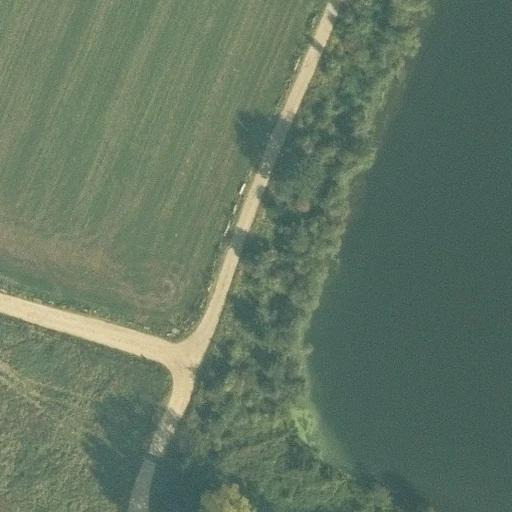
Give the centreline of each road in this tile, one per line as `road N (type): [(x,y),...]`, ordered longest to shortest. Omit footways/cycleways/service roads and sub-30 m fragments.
road 1 (track): [(190,364),(336,0)]
road 2 (track): [(0,303),(190,364)]
road 3 (track): [(190,364),(143,511)]
